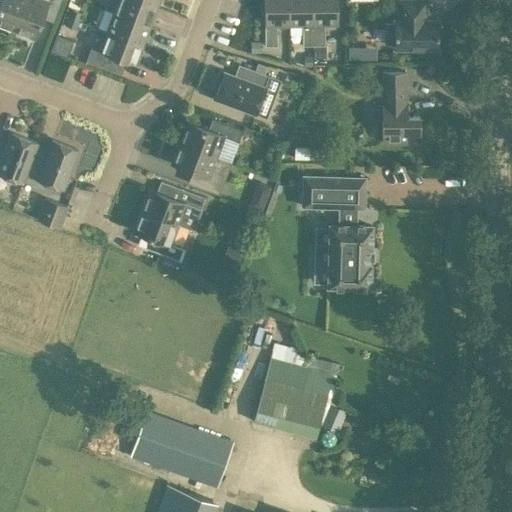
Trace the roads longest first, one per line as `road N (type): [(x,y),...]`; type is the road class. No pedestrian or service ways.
road 1 (tertiary): [(501,511),(497,0)]
road 2 (residential): [(211,0),(175,92),(126,125)]
road 3 (residential): [(126,125),(0,78)]
